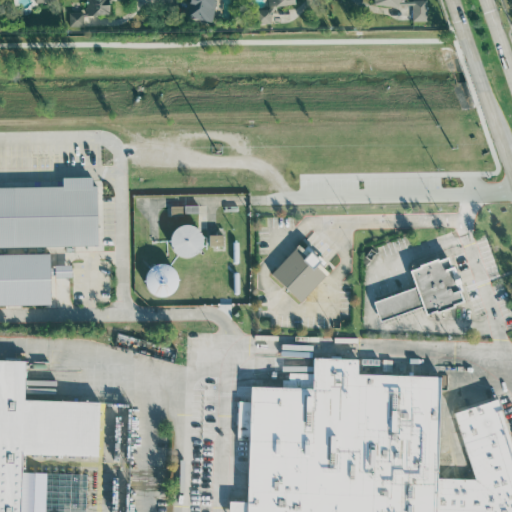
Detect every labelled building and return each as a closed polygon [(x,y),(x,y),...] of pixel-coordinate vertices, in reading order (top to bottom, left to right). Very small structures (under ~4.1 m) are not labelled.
[(84,0),(84,15),(107,15),(107,0),(84,0)] [(213,0),(187,0),(185,18),(211,22),(213,0)] [(266,0),(267,8),(293,5),(292,0),(266,0)] [(370,0),(370,7),(411,8),(410,21),(424,22),(425,0),(370,0)] [(256,10),(254,23),(267,26),(270,13),(256,10)] [(71,26),(85,26),(85,13),(71,12),(71,26)] [(0,246),(0,188),(63,187),(63,177),(96,177),(97,245),(0,246)] [(172,215),(185,215),(185,206),(172,206),(172,215)] [(167,241),(169,248),(173,253),(178,256),(185,257),(191,255),(196,251),(199,246),(200,239),(198,233),(194,228),(189,225),(183,224),(176,226),(171,230),(168,235),(167,241)] [(209,235),(210,246),(224,246),(224,235),(209,235)] [(270,273),(300,301),(327,272),(297,244),(270,273)] [(0,253),(0,305),(51,304),(50,253),(0,253)] [(447,256),(462,302),(427,314),(423,305),(378,320),(371,300),(414,285),(409,269),(447,256)] [(145,281),(146,287),(150,292),(156,295),(162,296),(168,294),(173,291),(176,285),(177,279),(176,273),(172,267),(166,264),(160,263),(154,265),(149,269),(146,274),(145,281)] [(56,266),(56,278),(73,277),(73,265),(56,266)] [(0,511),(0,359),(23,360),(22,401),(98,404),(96,456),(20,453),(20,471),(17,511),(0,511)] [(247,511),(251,388),(312,390),(314,359),(355,360),(355,375),(436,377),(433,477),(431,511),(247,511)] [(511,452),(511,511),(431,511),(433,477),(476,480),(452,414),(494,400),(511,452)] [(17,511),(20,471),(86,474),(85,511),(17,511)]
